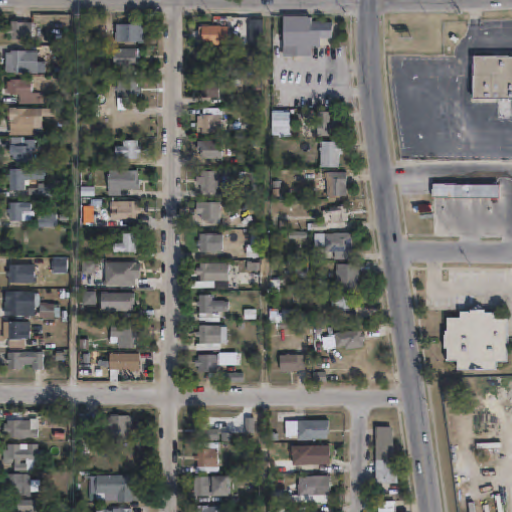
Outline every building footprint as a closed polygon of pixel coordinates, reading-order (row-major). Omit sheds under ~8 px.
[(34,21),(33,40),(12,40),(12,34),(8,34),(8,26),(11,26),(12,20),(34,21)] [(332,25),(331,42),(311,41),(311,49),(310,60),(282,59),(282,55),(283,20),(311,21),(311,24),(332,25)] [(262,23),(262,37),(248,37),(248,23),(262,23)] [(138,27),(138,33),(140,33),(140,37),(137,37),(137,45),(114,45),(115,27),(138,27)] [(227,30),(227,32),(234,32),(234,46),(227,46),(227,47),(202,47),(202,42),(197,42),(197,34),(202,34),(202,30),(227,30)] [(135,52),(135,60),(137,60),(137,70),(112,70),(113,52),(135,52)] [(37,53),(37,75),(5,74),(6,56),(10,56),(10,53),(37,53)] [(511,53),(511,96),(471,96),(472,53),(511,53)] [(230,83),(230,91),(218,91),(218,100),(202,100),(202,92),(200,92),(200,88),(202,88),(202,82),(230,83)] [(32,85),(32,98),(39,98),(39,99),(52,100),(60,100),(60,109),(52,109),(19,109),(20,101),(10,101),(10,99),(6,99),(6,87),(10,87),(10,84),(32,85)] [(137,84),(137,89),(140,89),(140,96),(136,96),(136,101),(116,101),(116,84),(137,84)] [(222,110),(221,135),(197,135),(197,118),(203,118),(203,110),(222,110)] [(42,114),(41,133),(34,133),(34,140),(9,140),(9,113),(42,114)] [(290,115),(289,140),(271,139),(272,114),(290,115)] [(339,123),(338,140),(316,139),(317,115),(330,115),(330,123),(339,123)] [(23,143),(23,145),(35,145),(35,156),(32,156),(32,168),(15,168),(15,164),(12,164),(12,161),(10,161),(10,150),(11,150),(11,143),(23,143)] [(211,143),(211,149),(222,150),(222,161),(201,160),(201,154),(197,154),(197,149),(201,149),(201,143),(211,143)] [(137,144),(137,150),(141,150),(141,157),(137,157),(137,163),(125,163),(125,158),(114,158),(114,150),(123,150),(123,144),(137,144)] [(342,145),(341,158),(338,158),(338,171),(320,171),(320,144),(342,145)] [(216,179),(216,194),(200,194),(200,187),(196,187),(196,179),(200,179),(200,173),(219,173),(219,179),(216,179)] [(259,181),(258,199),(237,199),(238,173),(244,173),(244,180),(259,181)] [(139,183),(139,193),(121,193),(120,200),(108,199),(108,174),(138,174),(138,183),(139,183)] [(25,185),(25,186),(29,186),(29,191),(25,191),(25,194),(10,194),(10,186),(6,186),(6,180),(10,180),(10,175),(44,175),(44,185),(25,185)] [(347,176),(346,199),(335,198),(335,201),(326,201),(327,176),(347,176)] [(500,187),(500,199),(434,198),(433,198),(433,197),(433,185),(500,187)] [(57,193),(57,201),(28,201),(28,193),(38,193),(38,189),(44,189),(44,193),(57,193)] [(93,230),(83,230),(83,210),(91,210),(91,204),(101,204),(101,211),(93,211),(93,230)] [(219,204),(219,225),(207,225),(207,222),(200,222),(200,216),(195,216),(196,204),(219,204)] [(137,205),(137,210),(141,210),(141,217),(137,217),(136,223),(110,222),(110,214),(116,214),(116,205),(137,205)] [(31,208),(30,226),(9,226),(9,219),(7,219),(7,214),(9,214),(9,207),(31,208)] [(345,208),(346,214),(348,214),(349,218),(346,218),(347,225),(331,225),(331,219),(326,219),(325,213),(329,213),(329,209),(345,208)] [(56,231),(35,231),(35,223),(42,223),(42,218),(57,220),(56,231)] [(350,234),(350,254),(348,254),(348,261),(332,261),(332,254),(322,253),(322,248),(312,248),(312,235),(331,235),(331,233),(350,234)] [(260,235),(259,259),(246,259),(246,247),(250,247),(250,234),(260,235)] [(222,236),(222,254),(199,254),(199,248),(197,248),(197,243),(199,243),(199,236),(222,236)] [(137,237),(137,244),(139,244),(139,249),(136,249),(136,256),(114,256),(114,247),(119,247),(119,246),(122,246),(122,237),(137,237)] [(67,264),(67,280),(52,280),(52,263),(67,264)] [(307,264),(307,279),(294,278),(295,263),(307,264)] [(228,265),(227,290),(190,289),(191,282),(198,283),(199,276),(195,276),(195,269),(199,269),(199,265),(228,265)] [(358,266),(358,291),(335,290),(336,265),(358,266)] [(138,268),(138,283),(136,283),(136,291),(104,290),(105,266),(136,267),(136,268),(138,268)] [(34,269),(34,288),(8,287),(9,281),(6,281),(6,276),(9,276),(9,269),(34,269)] [(60,309),(60,322),(39,322),(40,312),(35,312),(35,321),(4,321),(5,296),(35,297),(34,298),(40,298),(39,308),(60,309)] [(348,296),(348,300),(352,300),(352,309),(349,309),(349,311),(331,312),(331,297),(348,296)] [(134,316),(101,315),(101,297),(134,297),(134,316)] [(212,297),(212,303),(227,303),(227,313),(212,313),(212,315),(219,315),(219,323),(198,323),(198,308),(196,308),(196,303),(198,303),(198,297),(212,297)] [(298,311),(298,314),(315,313),(315,323),(298,323),(298,324),(291,324),(291,331),(278,332),(278,325),(269,325),(269,314),(278,313),(278,315),(282,315),(282,312),(298,311)] [(486,311),(485,314),(495,314),(494,319),(507,320),(507,363),(496,363),(496,371),(457,371),(457,362),(447,362),(447,350),(444,350),(445,333),(447,333),(447,319),(461,320),(461,313),(470,314),(470,311),(486,311)] [(26,343),(26,353),(9,353),(9,344),(3,344),(3,327),(30,327),(30,343),(26,343)] [(226,327),(226,345),(219,345),(219,352),(195,352),(196,346),(198,346),(198,339),(195,338),(196,334),(198,334),(198,327),(226,327)] [(135,329),(135,333),(140,334),(139,343),(135,343),(135,353),(118,352),(118,341),(110,341),(110,331),(126,332),(126,329),(135,329)] [(361,333),(361,337),(365,336),(365,342),(362,343),(363,349),(346,351),(346,349),(337,350),(336,340),(343,339),(343,335),(361,333)] [(216,357),(216,374),(198,373),(198,368),(194,368),(194,361),(198,361),(198,356),(216,357)] [(296,356),(296,362),(304,361),(304,371),(296,372),(296,373),(280,373),(279,357),(296,356)] [(43,357),(43,375),(33,375),(33,369),(23,369),(23,374),(8,374),(8,368),(6,368),(6,363),(8,363),(8,357),(43,357)] [(139,358),(139,375),(118,375),(118,386),(110,386),(111,375),(110,375),(110,358),(139,358)] [(126,415),(126,416),(129,416),(129,434),(125,434),(125,439),(100,439),(100,415),(126,415)] [(33,418),(33,437),(21,437),(21,438),(11,438),(11,436),(2,436),(2,434),(0,434),(0,423),(3,423),(3,420),(25,420),(25,418),(33,418)] [(311,440),(296,440),(296,420),(328,420),(327,431),(325,431),(325,439),(311,438),(311,440)] [(204,422),(204,428),(215,428),(215,440),(194,440),(194,422),(204,422)] [(392,426),(399,483),(376,482),(377,425),(392,426)] [(215,443),(215,450),(214,450),(214,467),(216,467),(216,469),(207,469),(207,474),(193,473),(193,466),(194,466),(194,460),(191,460),(191,456),(194,456),(194,442),(215,443)] [(32,459),(32,471),(9,471),(9,463),(0,463),(0,449),(3,449),(3,443),(33,443),(33,459),(32,459)] [(290,471),(281,471),(281,460),(290,459),(289,445),(328,445),(328,464),(290,465),(290,471)] [(26,473),(26,479),(34,479),(34,491),(26,491),(25,495),(2,495),(2,485),(0,485),(0,477),(1,477),(1,472),(26,473)] [(225,475),(225,495),(208,495),(208,475),(225,475)] [(325,475),(325,478),(328,478),(328,491),(325,491),(325,495),(323,495),(323,501),(312,501),(312,494),(309,494),(309,480),(308,480),(308,475),(325,475)] [(130,476),(130,481),(133,481),(133,487),(130,487),(130,492),(133,492),(133,502),(114,502),(114,494),(108,494),(108,476),(130,476)] [(207,493),(191,493),(190,477),(207,477),(207,493)] [(29,500),(29,511),(12,511),(12,499),(29,500)] [(396,500),(396,511),(379,511),(379,501),(396,500)]
